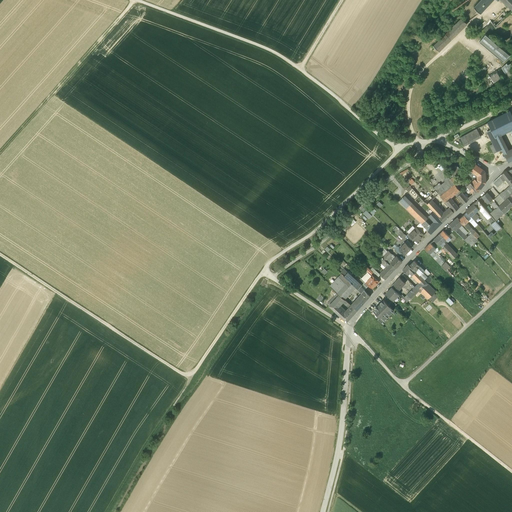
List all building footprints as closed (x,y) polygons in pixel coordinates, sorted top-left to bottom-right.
[(511,0),(479,0),(473,7),(480,13),(492,0),(502,0),(511,8),(511,0)] [(499,27),(510,15),(505,11),(494,23),(499,27)] [(461,19),(433,46),(438,52),(466,24),(461,19)] [(481,40),(505,60),(510,55),(485,34),(481,40)] [(503,62),(505,60),(481,40),(479,42),(503,62)] [(505,74),(507,78),(511,81),(511,80),(511,73),(510,71),(511,69),(511,65),(511,63),(508,65),(506,63),(501,68),(505,74)] [(497,72),(490,76),(493,82),(500,78),(497,72)] [(511,115),(510,111),(487,122),(491,130),(495,138),(496,137),(497,136),(500,135),(511,130),(511,115)] [(481,137),(476,129),(460,138),(464,146),(481,137)] [(502,150),(496,137),(495,138),(491,130),(487,132),(487,133),(493,144),(497,152),(502,150)] [(497,136),(496,137),(502,150),(507,148),(500,135),(497,136)] [(511,150),(509,152),(507,148),(502,150),(507,158),(508,162),(511,160),(511,150)] [(415,167),(420,172),(427,166),(422,161),(415,167)] [(477,181),(475,179),(467,186),(474,195),(478,192),(486,183),(485,172),(484,171),(482,169),(481,169),(479,167),(476,165),(471,171),(478,176),(477,180),(477,181)] [(451,174),(445,168),(442,170),(448,176),(451,174)] [(511,178),(506,171),(501,174),(502,174),(505,179),(508,182),(511,187),(511,186),(511,178)] [(453,176),(450,179),(455,185),(457,187),(461,183),(454,175),(453,176)] [(499,177),(493,183),(496,187),(503,181),(499,177)] [(429,192),(418,179),(410,186),(412,189),(419,196),(421,198),(427,193),(429,192)] [(455,185),(450,179),(441,186),(436,191),(439,194),(440,196),(455,185)] [(455,185),(440,196),(446,202),(451,198),(450,197),(459,190),(457,187),(455,185)] [(511,187),(501,197),(505,201),(511,195),(511,194),(511,187)] [(433,193),(428,197),(431,201),(439,194),(436,191),(433,193)] [(431,201),(428,197),(433,193),(431,192),(427,193),(422,198),(437,215),(441,212),(431,201)] [(462,192),(457,197),(463,204),(469,199),(467,197),(466,197),(462,192)] [(487,193),(482,197),(487,203),(492,199),(487,193)] [(412,203),(405,195),(399,201),(422,225),(426,221),(425,220),(410,205),(412,203)] [(421,198),(419,196),(415,200),(420,205),(420,204),(422,206),(425,203),(421,198)] [(505,201),(501,197),(495,202),(499,207),(503,204),(505,201)] [(459,208),(451,198),(446,202),(450,207),(454,212),(459,208)] [(505,201),(503,204),(508,210),(511,205),(511,203),(508,199),(505,201)] [(485,209),(480,203),(476,207),(479,210),(480,213),(485,209)] [(473,204),(465,211),(467,212),(471,217),(475,214),(479,210),(476,207),(473,204)] [(496,210),(490,215),(492,217),(496,221),(504,213),(499,207),(496,210)] [(446,209),(442,213),(441,212),(437,215),(443,222),(454,212),(450,208),(447,211),(446,209)] [(364,211),(362,213),(369,220),(371,218),(364,211)] [(437,215),(433,212),(429,216),(434,222),(432,224),(436,229),(443,222),(437,215)] [(467,212),(459,219),(463,224),(464,225),(467,229),(468,229),(470,227),(468,224),(467,225),(466,224),(469,221),(470,222),(473,220),(471,217),(467,212)] [(488,212),(483,216),(487,221),(492,217),(490,215),(488,212)] [(492,217),(487,221),(490,225),(496,221),(492,217)] [(457,218),(450,225),(458,234),(460,236),(463,233),(458,228),(463,224),(459,219),(457,218)] [(344,227),(346,229),(354,222),(352,219),(344,227)] [(426,221),(422,225),(431,234),(436,229),(432,224),(430,226),(426,221)] [(502,228),(496,221),(490,225),(497,232),(502,228)] [(491,234),(483,224),(480,227),(488,237),(491,234)] [(406,235),(397,227),(393,231),(402,239),(406,235)] [(410,234),(409,235),(415,240),(417,242),(424,235),(416,228),(410,234)] [(449,237),(443,231),(434,240),(439,246),(449,237)] [(415,240),(409,235),(410,234),(408,233),(406,235),(412,242),(415,240)] [(467,237),(464,240),(468,244),(475,238),(473,235),(471,233),(467,237)] [(399,249),(405,255),(411,248),(410,247),(411,246),(410,245),(411,244),(407,241),(399,249)] [(436,249),(430,243),(425,249),(430,254),(433,251),(436,249)] [(452,251),(445,244),(442,248),(448,255),(452,251)] [(399,249),(397,247),(395,250),(402,257),(405,255),(399,249)] [(453,250),(452,251),(448,255),(453,260),(457,256),(453,250)] [(391,262),(388,260),(393,255),(389,251),(382,258),(387,262),(390,264),(391,263),(391,262)] [(441,260),(433,251),(430,254),(438,263),(441,260)] [(402,262),(397,256),(391,262),(391,263),(397,268),(402,262)] [(387,262),(382,258),(379,261),(381,263),(383,265),(384,266),(387,262)] [(420,266),(415,261),(410,266),(409,266),(413,269),(414,269),(415,271),(416,271),(417,269),(420,266)] [(444,263),(441,266),(445,271),(450,267),(445,262),(444,263)] [(384,270),(380,274),(385,279),(397,268),(391,263),(390,264),(387,267),(386,267),(386,268),(384,270)] [(413,269),(409,266),(410,266),(408,264),(403,270),(410,277),(412,275),(416,271),(415,271),(414,269),(413,269)] [(422,274),(420,275),(424,279),(425,280),(427,277),(431,273),(427,268),(425,271),(422,274)] [(365,282),(368,280),(366,278),(367,276),(370,278),(372,276),(370,274),(367,271),(361,278),(365,282)] [(420,275),(416,271),(412,275),(420,283),(424,279),(420,275)] [(358,281),(348,272),(344,276),(355,286),(358,289),(361,286),(362,285),(358,281)] [(344,276),(342,274),(330,287),(339,295),(343,298),(355,286),(344,276)] [(378,282),(372,276),(370,278),(367,276),(366,278),(368,280),(365,282),(369,285),(372,289),(378,282)] [(403,278),(402,279),(399,277),(393,284),(399,290),(406,283),(405,282),(406,281),(403,278)] [(420,283),(415,287),(418,291),(428,300),(429,299),(435,293),(436,292),(425,280),(424,279),(420,283)] [(399,290),(393,284),(391,286),(392,287),(397,292),(399,290)] [(365,289),(364,290),(361,286),(358,289),(362,294),(367,299),(371,295),(365,289)] [(397,292),(392,287),(386,293),(389,296),(393,300),(399,295),(397,292)] [(415,287),(407,295),(411,298),(418,291),(415,287)] [(438,296),(435,293),(429,299),(432,302),(438,296)] [(355,302),(351,306),(357,311),(367,299),(362,294),(355,302)] [(339,295),(329,306),(334,311),(338,307),(345,300),(343,298),(339,295)] [(448,297),(445,300),(451,306),(454,303),(448,297)] [(384,301),(380,305),(378,307),(373,311),(379,317),(383,321),(394,310),(390,306),(384,301)] [(344,313),(342,310),(338,314),(347,322),(352,316),(346,311),(344,313)]
